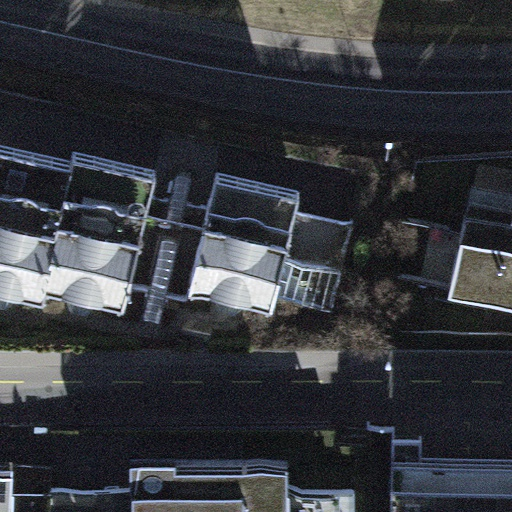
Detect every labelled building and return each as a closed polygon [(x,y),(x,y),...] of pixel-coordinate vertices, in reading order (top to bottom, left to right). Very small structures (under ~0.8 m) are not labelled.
[(0,283),(56,295),(59,279),(87,150),(2,131),(0,142),(0,283)] [(90,136),(87,150),(59,279),(141,297),(172,154),(90,136)] [(320,175),(230,151),(195,283),(284,306),(320,175)] [(511,196),(471,188),(450,281),(511,294),(511,196)] [(38,421),(0,420),(0,508),(37,509),(38,421)] [(314,511),(314,421),(147,421),(146,511),(314,511)] [(511,511),(511,425),(394,426),(394,511),(511,511)]
